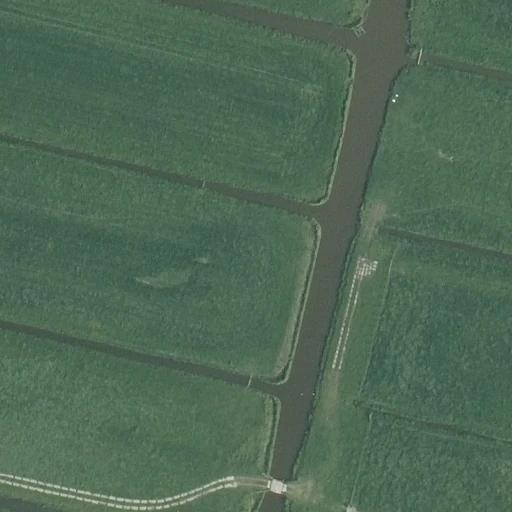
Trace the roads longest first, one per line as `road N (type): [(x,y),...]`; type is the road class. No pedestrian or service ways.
road 1 (track): [(0,477),(135,507),(174,504),(231,478),(301,494)]
road 2 (track): [(370,225),(322,449),(309,498),(301,494)]
